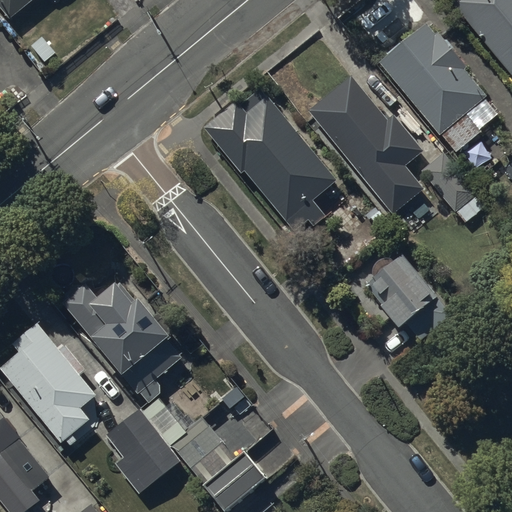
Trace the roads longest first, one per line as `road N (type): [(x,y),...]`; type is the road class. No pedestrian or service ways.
road 1 (residential): [(429,511),(104,118)]
road 2 (tertiary): [(249,0),(104,118)]
road 3 (tertiary): [(104,118),(0,205)]
